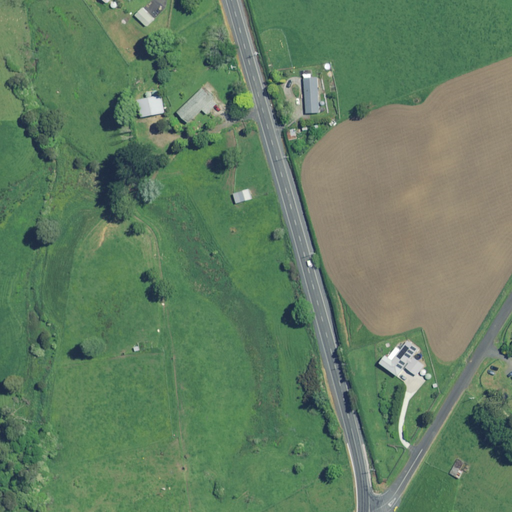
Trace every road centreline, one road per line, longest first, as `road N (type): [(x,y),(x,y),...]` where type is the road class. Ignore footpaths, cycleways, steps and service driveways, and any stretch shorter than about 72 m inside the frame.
road 1 (tertiary): [(230,0),(357,452),(363,511)]
road 2 (unclassified): [(511,301),(382,511)]
